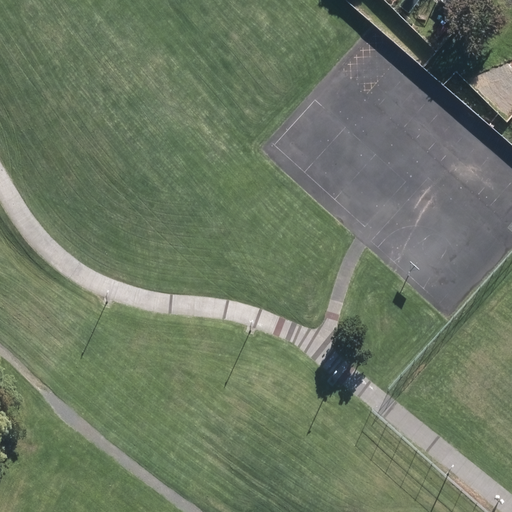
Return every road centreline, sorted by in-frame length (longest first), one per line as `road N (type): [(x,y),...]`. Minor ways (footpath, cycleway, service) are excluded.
road 1 (motorway): [(480,511),(55,0)]
road 2 (motorway): [(212,0),(511,335)]
